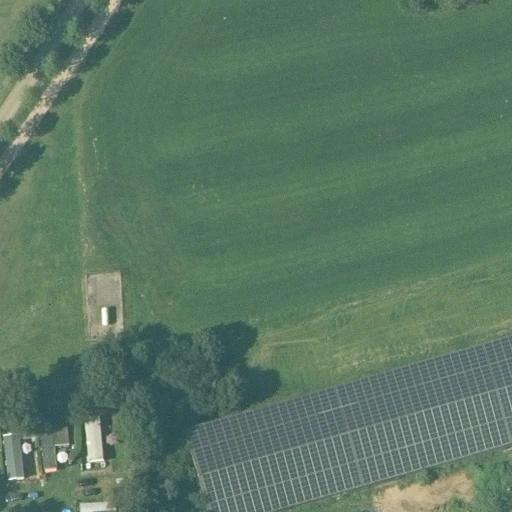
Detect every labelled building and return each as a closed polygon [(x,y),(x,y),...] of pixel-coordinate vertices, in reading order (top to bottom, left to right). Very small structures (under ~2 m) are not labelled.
[(205,511),(292,511),(511,448),(511,340),(183,434),(205,511)] [(101,418),(87,418),(86,463),(101,463),(101,418)] [(40,428),(42,467),(69,466),(67,426),(40,428)] [(21,481),(19,441),(6,441),(8,481),(21,481)] [(511,511),(511,471),(498,479),(511,505),(511,511)]
